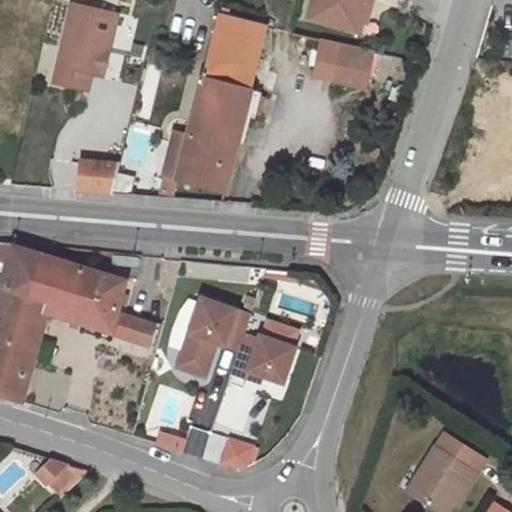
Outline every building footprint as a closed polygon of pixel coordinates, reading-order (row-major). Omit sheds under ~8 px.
[(312,0),(306,20),(359,36),(369,4),(373,5),(374,0),(312,0)] [(119,18),(75,6),(57,85),(90,92),(94,76),(99,50),(112,53),(119,18)] [(190,132),(239,146),(267,29),(217,18),(190,132)] [(367,89),(374,50),(321,40),(314,79),(367,89)] [(112,53),(99,50),(94,76),(106,78),(112,53)] [(400,129),(404,117),(389,113),(385,124),(400,129)] [(239,146),(190,132),(177,182),(227,195),(239,146)] [(120,164),(102,162),(83,161),(81,192),(112,195),(120,164)] [(9,264),(0,294),(0,308),(47,323),(49,313),(53,298),(35,291),(44,257),(6,247),(2,262),(9,264)] [(126,279),(44,257),(35,291),(53,298),(49,313),(152,342),(156,325),(118,315),(126,279)] [(185,357),(212,366),(220,343),(243,351),(253,319),(255,315),(204,298),(185,357)] [(0,394),(24,403),(47,323),(0,308),(0,394)] [(243,351),(235,374),(256,381),(259,374),(272,378),(288,384),(305,332),(269,319),(268,323),(253,319),(243,351)] [(185,357),(181,367),(209,376),(212,366),(185,357)] [(38,399),(62,403),(67,375),(43,372),(38,399)] [(272,378),(259,374),(256,381),(270,386),(272,378)] [(244,472),(252,447),(192,427),(183,453),(238,472),(244,472)] [(485,454),(444,429),(409,486),(447,511),(466,479),(469,482),(485,454)] [(154,444),(183,453),(186,444),(157,435),(154,444)] [(55,460),(39,475),(49,486),(72,465),(55,460)] [(511,511),(511,510),(492,497),(482,511),(511,511)]
